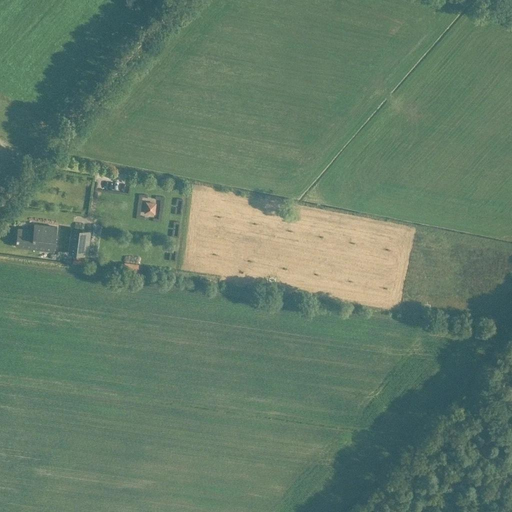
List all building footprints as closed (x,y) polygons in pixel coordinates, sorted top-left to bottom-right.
[(103,199),(105,187),(103,187),(103,185),(98,184),(98,186),(97,186),(95,198),(103,199)] [(156,203),(145,202),(144,212),(155,214),(156,203)] [(25,250),(53,254),(57,226),(34,224),(33,230),(17,229),(15,248),(25,250)] [(87,256),(91,231),(72,228),(68,253),(87,256)] [(72,263),(86,265),(87,258),(73,257),(72,263)] [(139,263),(124,262),(123,270),(138,272),(139,263)]
